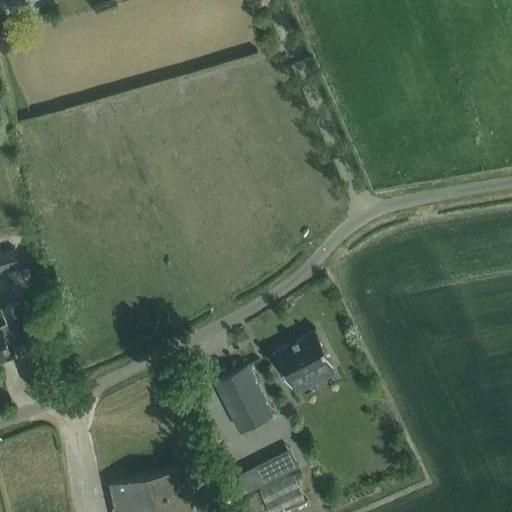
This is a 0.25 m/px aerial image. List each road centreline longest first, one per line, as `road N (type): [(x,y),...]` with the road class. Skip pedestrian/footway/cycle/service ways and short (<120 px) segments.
road 1 (unclassified): [(0,408),(207,323),(268,288),(361,213),(402,196),(511,177)]
road 2 (unknown): [(62,382),(103,511)]
